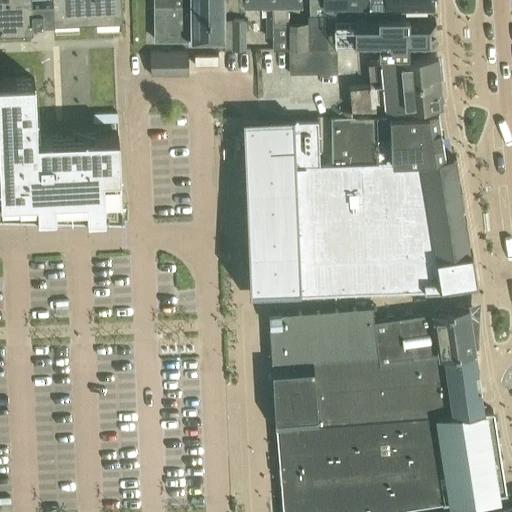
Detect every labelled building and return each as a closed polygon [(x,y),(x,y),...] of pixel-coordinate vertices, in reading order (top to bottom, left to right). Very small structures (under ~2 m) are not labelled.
[(77,25),(76,14),(94,14),(94,24),(121,23),(120,0),(0,0),(0,22),(31,21),(52,19),(53,26),(77,25)] [(231,48),(230,19),(224,19),(223,0),(154,0),(155,39),(223,38),(223,48),(231,48)] [(266,37),(271,37),(270,0),(243,0),(244,3),(261,2),(261,15),(266,15),(266,37)] [(309,48),(309,25),(288,25),(287,2),(300,2),(299,0),(270,0),(271,37),(272,37),(272,49),(288,48),(309,48)] [(308,0),(309,25),(309,48),(336,47),(335,7),(406,6),(432,6),(431,0),(308,0)] [(335,7),(336,47),(433,46),(433,43),(432,16),(433,16),(433,13),(432,6),(406,6),(335,7)] [(230,19),(231,48),(232,48),(232,49),(245,49),(245,18),(230,19)] [(309,48),(288,48),(288,73),(337,72),(336,47),(309,48)] [(175,50),(175,73),(188,73),(187,49),(175,50)] [(150,73),(163,73),(162,50),(150,50),(150,73)] [(163,73),(175,73),(175,50),(162,50),(163,73)] [(195,51),(195,61),(219,61),(219,51),(195,51)] [(353,115),(403,113),(403,106),(441,102),(441,101),(440,101),(436,55),(437,55),(437,54),(367,60),(368,82),(349,85),(353,115)] [(0,209),(121,211),(117,133),(36,136),(33,78),(0,78),(0,209)] [(331,163),(419,160),(442,156),(436,112),(403,113),(353,115),(329,116),(331,163)] [(455,153),(442,156),(419,160),(331,163),(323,163),(322,118),(256,119),(264,293),(353,290),(475,284),(455,153)] [(386,317),(375,319),(379,362),(475,349),(471,322),(474,320),(476,318),(477,315),(476,312),(475,309),(473,307),(472,307),(471,307),(470,306),(469,306),(469,304),(464,305),(462,303),(459,303),(457,304),(455,306),(443,308),(441,306),(438,306),(436,307),(434,309),(433,309),(413,313),(411,311),(408,311),(406,312),(404,314),(395,316),(392,314),(390,313),(387,315),(386,317)] [(366,305),(266,312),(268,352),(274,426),(389,418),(483,410),(482,402),(475,354),(475,349),(379,362),(375,319),(373,304),(366,305)] [(389,418),(274,426),(281,511),(369,511),(442,501),(506,491),(506,489),(505,489),(492,409),(483,410),(389,418)] [(511,511),(511,495),(507,496),(476,505),(478,511),(477,511),(477,510),(460,511),(511,511)]
